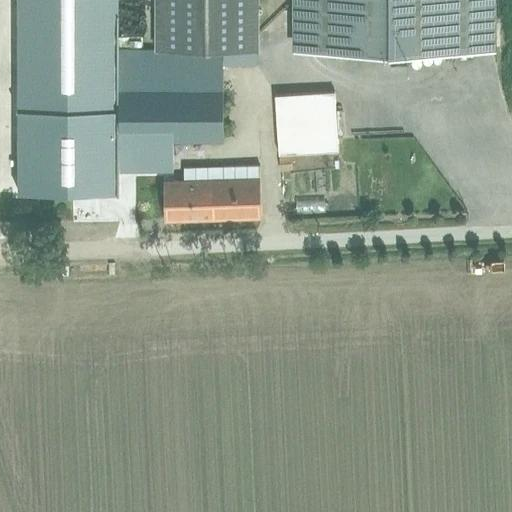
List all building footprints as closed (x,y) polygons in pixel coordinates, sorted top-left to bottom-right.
[(76,35),(76,185),(125,185),(125,167),(172,167),(172,133),(226,133),(226,55),(255,55),(255,0),(156,0),(157,35),(76,35)] [(489,0),(285,0),(286,50),(489,51),(489,0)] [(335,90),(273,93),(276,152),(337,149),(335,90)] [(21,170),(21,191),(29,191),(29,170),(21,170)] [(217,217),(217,176),(164,175),(163,216),(217,217)] [(341,175),(314,179),(316,192),(343,187),(341,175)] [(217,217),(261,218),(262,176),(217,176),(217,217)] [(53,201),(0,200),(0,231),(53,231),(53,201)]
